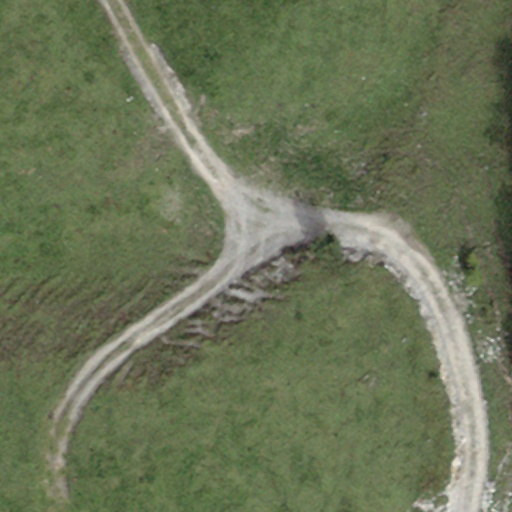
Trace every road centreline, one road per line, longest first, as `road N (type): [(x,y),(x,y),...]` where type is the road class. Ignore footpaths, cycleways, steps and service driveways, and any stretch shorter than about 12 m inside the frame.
road 1 (track): [(471,511),(479,467),(428,267),(383,238),(256,237),(107,0)]
road 2 (track): [(256,237),(120,330),(48,446),(70,511)]
